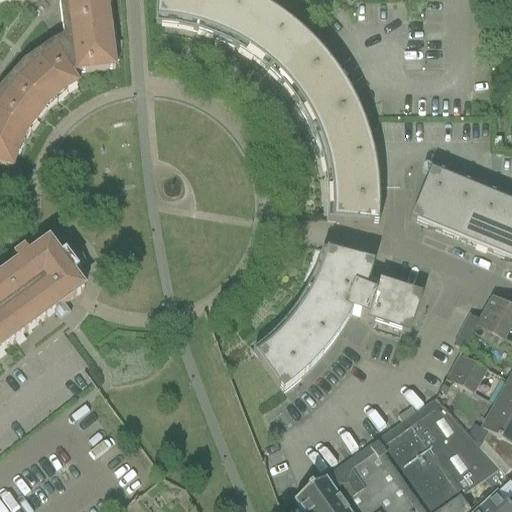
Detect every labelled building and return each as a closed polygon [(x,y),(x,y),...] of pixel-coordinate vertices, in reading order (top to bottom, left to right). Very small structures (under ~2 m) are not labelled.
[(0,3),(24,0),(57,0),(63,40),(52,46),(22,66),(0,90),(0,167),(12,171),(17,156),(13,155),(24,133),(27,135),(46,111),(43,108),(61,93),(63,96),(77,87),(71,77),(115,71),(112,52),(109,52),(106,30),(109,29),(105,0),(0,0),(0,353),(3,351),(2,349),(11,342),(13,344),(34,329),(33,327),(42,320),(44,322),(53,314),(58,320),(68,313),(64,307),(83,292),(77,284),(80,281),(82,278),(84,275),(85,271),(85,267),(85,264),(83,260),(81,257),(79,254),(76,252),(73,250),(69,249),(65,249),(61,249),(58,251),(56,252),(54,253),(48,244),(38,252),(28,259),(24,253),(14,260),(18,266),(8,273),(10,275),(0,282),(0,281),(0,3)] [(156,0),(155,37),(185,41),(214,50),(242,66),(267,86),(288,110),(303,136),(313,165),(318,194),(318,224),(377,229),(378,206),(373,161),(367,139),(361,121),(351,100),(341,83),(329,66),(307,42),(284,23),(251,2),(251,0),(156,0)] [(409,224),(511,265),(511,207),(430,174),(409,224)] [(369,335),(399,344),(401,336),(408,338),(422,298),(378,284),(377,289),(367,286),(373,267),(321,253),(321,254),(318,264),(315,272),(311,282),(307,292),(302,300),(297,309),(290,317),(284,326),(276,334),(267,342),(260,349),(252,355),(282,396),(287,392),(293,388),(298,384),(300,382),(314,369),(326,355),(330,350),(333,346),(337,341),(340,336),(346,326),(351,317),(366,321),(365,324),(372,326),(369,335)] [(471,320),(454,351),(461,355),(458,361),(511,391),(511,349),(503,345),(511,327),(511,313),(491,301),(478,324),(471,320)] [(511,391),(458,361),(445,384),(511,422),(511,391)] [(434,406),(433,406),(504,481),(511,473),(511,422),(445,384),(434,406)] [(511,511),(511,490),(504,481),(433,406),(400,429),(401,430),(406,438),(397,443),(391,435),(373,449),(362,456),(366,462),(350,473),(346,468),(344,469),(326,482),(346,511),(511,511)] [(345,511),(324,483),(293,505),(297,511),(345,511)]
